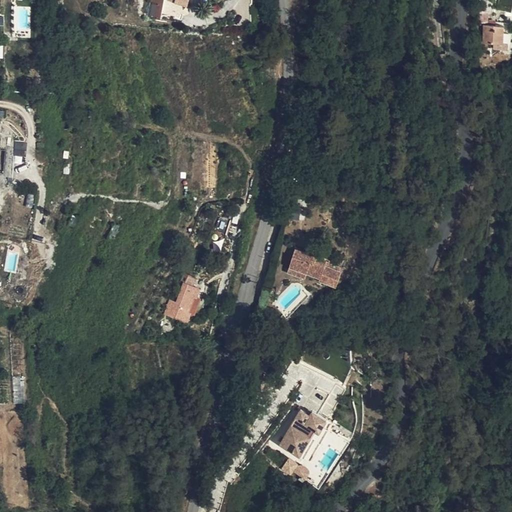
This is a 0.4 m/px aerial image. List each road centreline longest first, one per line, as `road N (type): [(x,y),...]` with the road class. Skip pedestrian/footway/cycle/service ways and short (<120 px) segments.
road 1 (unclassified): [(463,0),(454,61),(459,175),(398,316),(397,415),(384,449),(329,511)]
road 2 (residential): [(192,511),(279,171),(285,0)]
